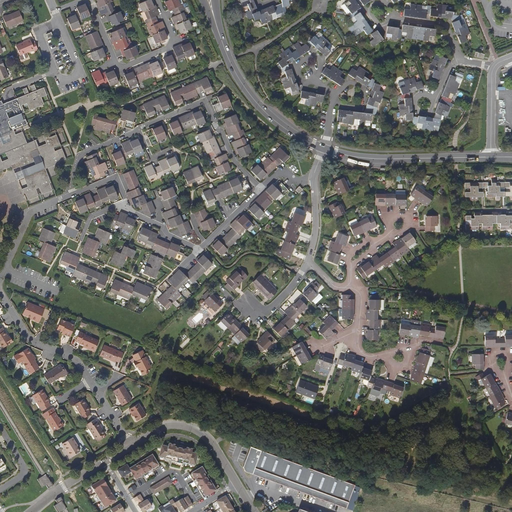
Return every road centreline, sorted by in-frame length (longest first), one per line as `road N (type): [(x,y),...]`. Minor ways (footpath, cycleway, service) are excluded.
road 1 (residential): [(259,191),(233,161),(206,105),(138,129)]
road 2 (tertiary): [(322,149),(252,100),(217,24)]
road 3 (tertiary): [(490,157),(380,159),(322,149)]
road 4 (residential): [(74,193),(116,180),(129,212),(198,251)]
road 5 (residential): [(130,444),(167,424),(190,428),(236,484)]
road 6 (residential): [(86,0),(122,68),(171,43)]
road 7 (residential): [(0,293),(28,342),(74,359),(90,380)]
road 8 (residential): [(74,193),(31,212),(0,279)]
